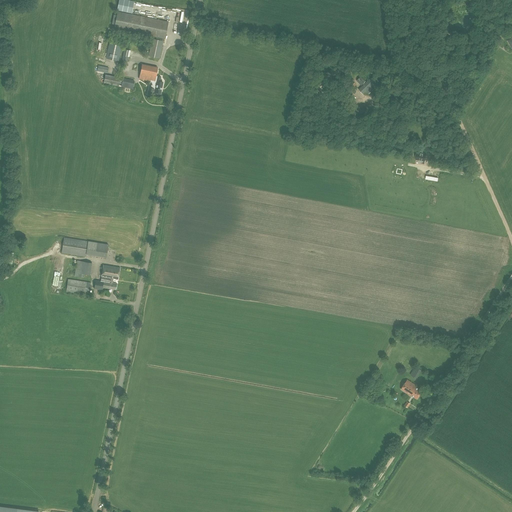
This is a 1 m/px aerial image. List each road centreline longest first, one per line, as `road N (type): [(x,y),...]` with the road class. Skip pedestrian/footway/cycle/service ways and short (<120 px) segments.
road 1 (unclassified): [(96,511),(200,0)]
road 2 (track): [(354,511),(511,276)]
road 3 (track): [(511,241),(405,0)]
